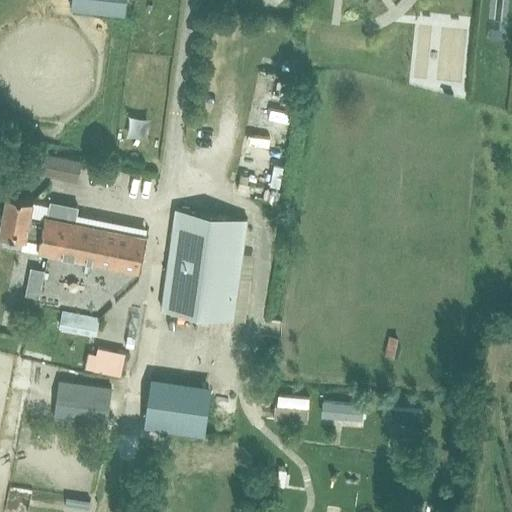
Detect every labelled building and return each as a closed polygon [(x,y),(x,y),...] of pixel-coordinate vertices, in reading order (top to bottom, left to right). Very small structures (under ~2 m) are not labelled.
[(126,14),(126,13),(126,0),(72,0),(72,8),(126,14)] [(39,171),(78,179),(82,160),(43,152),(39,171)] [(7,195),(0,231),(0,233),(3,234),(1,242),(3,244),(19,248),(22,246),(24,237),(41,240),(39,250),(140,270),(147,236),(74,221),(78,206),(50,200),(47,216),(45,215),(44,219),(31,216),(34,200),(7,195)] [(161,308),(233,318),(240,319),(243,300),(241,300),(242,294),(237,293),(247,219),(175,208),(161,308)] [(61,326),(61,327),(96,333),(99,318),(64,311),(61,326)] [(394,356),(398,336),(389,334),(386,345),(384,352),(385,352),(384,354),(394,356)] [(126,352),(99,346),(93,369),(120,375),(122,368),(125,369),(127,359),(124,359),(126,352)] [(145,427),(205,436),(212,384),(152,376),(145,427)] [(112,388),(60,381),(55,417),(107,425),(112,388)]
